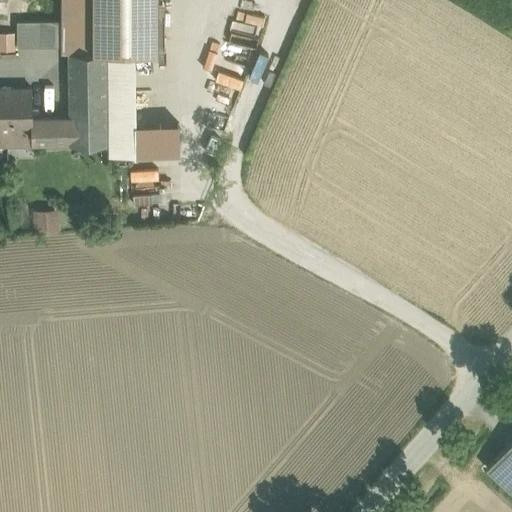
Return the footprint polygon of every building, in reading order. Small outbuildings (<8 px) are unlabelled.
[(157,0),(60,0),(61,51),(68,51),(106,51),(135,50),(158,50),(157,0)] [(52,19),(38,20),(38,44),(52,44),(52,19)] [(38,20),(17,20),(17,44),(38,44),(38,20)] [(0,30),(0,48),(17,47),(16,29),(0,30)] [(135,50),(106,51),(107,143),(125,143),(125,154),(180,152),(179,122),(136,123),(135,50)] [(106,51),(68,51),(70,116),(70,144),(71,144),(107,143),(106,51)] [(33,116),(32,87),(0,87),(0,144),(70,144),(70,116),(33,116)] [(35,226),(60,226),(60,207),(35,207),(35,226)] [(511,438),(486,467),(511,489),(511,438)]
